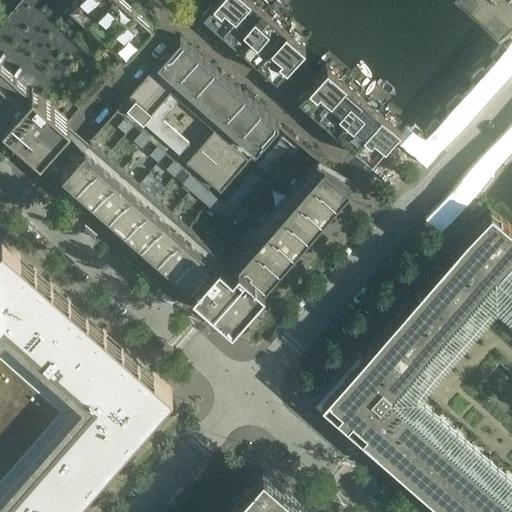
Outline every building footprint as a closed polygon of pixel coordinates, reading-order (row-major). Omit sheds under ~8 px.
[(88,24),(108,0),(75,0),(69,7),(88,24)] [(107,41),(134,7),(125,0),(108,0),(88,24),(107,41)] [(221,29),(246,0),(213,0),(203,12),(221,29)] [(239,45),(268,12),(254,0),(246,0),(221,29),(239,45)] [(125,56),(153,24),(134,7),(107,41),(125,56)] [(258,60),(286,28),(268,12),(239,45),(258,60)] [(276,77),(305,44),(286,28),(258,60),(276,77)] [(174,78),(197,52),(180,37),(157,63),(174,78)] [(190,92),(213,66),(197,52),(174,78),(190,92)] [(30,87),(0,60),(0,118),(2,121),(32,86),(30,87)] [(221,190),(256,150),(254,149),(255,149),(239,135),(223,121),(207,107),(190,92),(174,78),(157,63),(122,103),(143,122),(171,91),(214,128),(186,160),(221,190)] [(317,113),(346,80),(327,64),(298,96),(317,113)] [(207,107),(230,80),(213,66),(190,92),(207,107)] [(40,153),(80,107),(81,105),(83,103),(83,102),(84,100),(85,97),(85,95),(86,92),(86,91),(86,89),(85,86),(85,84),(84,81),(83,79),(81,76),(79,74),(77,72),(72,68),(49,93),(36,82),(32,86),(2,121),(40,153)] [(223,121),(246,95),(230,80),(207,107),(223,121)] [(335,129),(364,96),(346,80),(317,113),(335,129)] [(239,135),(262,109),(246,95),(223,121),(239,135)] [(353,144),(382,112),(364,96),(335,129),(353,144)] [(256,150),(279,124),(262,109),(239,135),(255,149),(254,149),(256,150)] [(372,161),(400,129),(401,129),(382,112),(353,144),(372,161)] [(126,133),(134,125),(125,117),(117,126),(126,133)] [(142,147),(150,139),(141,131),(134,140),(142,147)] [(227,259),(189,225),(90,139),(61,172),(231,321),(264,284),(231,255),(227,259)] [(281,156),(288,147),(280,139),(272,148),(281,156)] [(158,162),(166,153),(157,145),(150,154),(158,162)] [(266,172),(274,163),(265,156),(258,164),(266,172)] [(264,284),(350,186),(317,157),(231,255),(264,284)] [(175,176),(182,167),(174,160),(166,168),(175,176)] [(253,187),(262,177),(253,170),(244,180),(253,187)] [(200,183),(190,174),(182,182),(192,191),(200,183)] [(244,197),(252,188),(253,187),(244,180),(236,190),(244,197)] [(210,191),(200,183),(192,191),(202,200),(210,191)] [(235,207),(244,197),(236,190),(227,200),(235,207)] [(220,200),(210,191),(202,200),(212,209),(220,200)] [(223,214),(223,203),(220,200),(212,209),(218,213),(223,214)] [(235,207),(227,200),(223,203),(223,214),(229,215),(235,207)] [(335,378),(315,401),(332,416),(343,426),(359,440),(362,436),(378,451),(394,465),(411,479),(427,493),(443,508),(448,511),(511,511),(511,226),(491,208),(476,225),(461,241),(447,258),(433,274),(419,290),(404,306),(390,322),(376,339),(362,355),(358,352),(342,370),(335,378)] [(172,389),(2,239),(0,241),(0,511),(63,511),(135,431),(172,389)] [(312,511),(262,468),(223,511),(312,511)]
